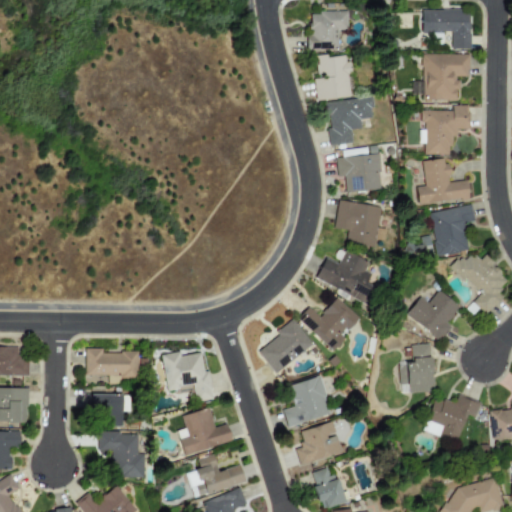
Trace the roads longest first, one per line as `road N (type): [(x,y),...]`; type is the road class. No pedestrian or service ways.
road 1 (tertiary): [(0,321),(200,322),(247,303),(276,277),(301,235),(307,180),(262,0)]
road 2 (residential): [(511,246),(494,187),(493,0)]
road 3 (residential): [(217,318),(280,511)]
road 4 (residential): [(53,322),(51,465)]
